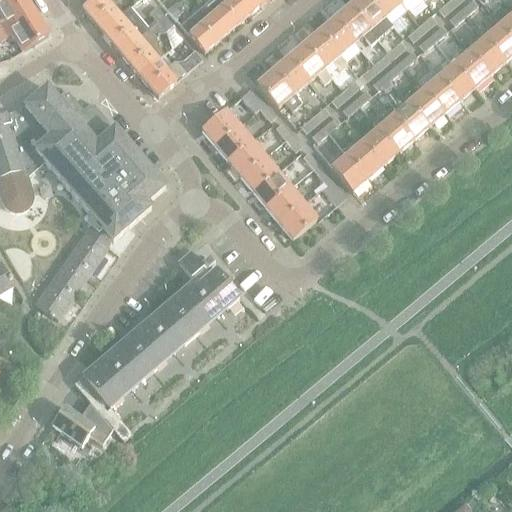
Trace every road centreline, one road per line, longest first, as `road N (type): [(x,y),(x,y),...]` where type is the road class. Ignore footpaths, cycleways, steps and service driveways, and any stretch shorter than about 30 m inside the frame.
road 1 (residential): [(0,456),(159,233),(199,201)]
road 2 (residential): [(304,276),(475,128),(511,107)]
road 3 (residential): [(302,0),(229,66),(199,79),(149,130)]
road 4 (residential): [(304,276),(286,291),(223,216),(199,201)]
